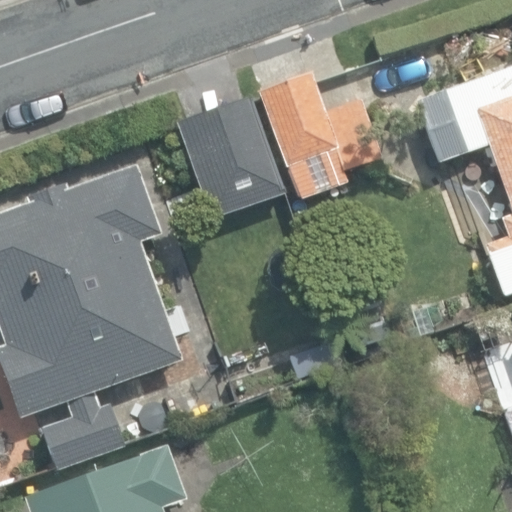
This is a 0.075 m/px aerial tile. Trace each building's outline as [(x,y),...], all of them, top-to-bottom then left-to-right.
[(485,248),(502,298),(511,294),(511,65),(431,94),(454,158),(484,148),(508,215),(499,219),(506,241),(485,248)] [(260,96),(284,165),(330,150),(306,80),(260,96)] [(174,124),(209,221),(283,194),(248,97),(174,124)] [(40,432),(55,473),(122,450),(106,406),(96,410),(91,397),(180,365),(137,245),(159,237),(134,168),(64,193),(61,186),(23,199),(26,207),(0,216),(0,339),(3,349),(0,350),(0,377),(16,422),(63,405),(69,421),(40,432)] [(511,339),(508,341),(511,352),(511,404),(500,409),(511,443),(511,339)] [(169,511),(168,507),(191,499),(172,445),(29,495),(34,511),(169,511)]
